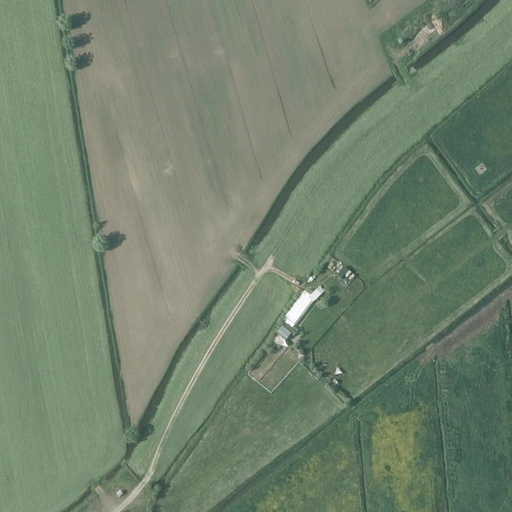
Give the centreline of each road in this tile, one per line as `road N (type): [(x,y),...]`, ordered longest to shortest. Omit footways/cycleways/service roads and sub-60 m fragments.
road 1 (track): [(388,40),(413,92),(315,188),(210,348),(149,475),(115,511)]
road 2 (track): [(413,92),(511,10)]
